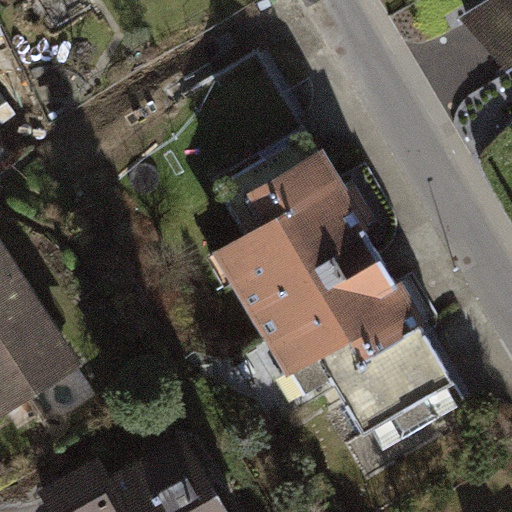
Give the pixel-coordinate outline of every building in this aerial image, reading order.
[(511,0),(486,0),(462,16),(507,66),(511,62),(511,0)] [(312,124),(213,174),(245,224),(210,248),(261,337),(389,263),(312,124)] [(0,413),(81,359),(0,231),(0,413)] [(389,263),(261,337),(287,376),(325,352),(367,427),(373,422),(387,444),(469,399),(389,263)] [(99,455),(39,491),(52,511),(231,511),(184,427),(109,472),(99,455)]
